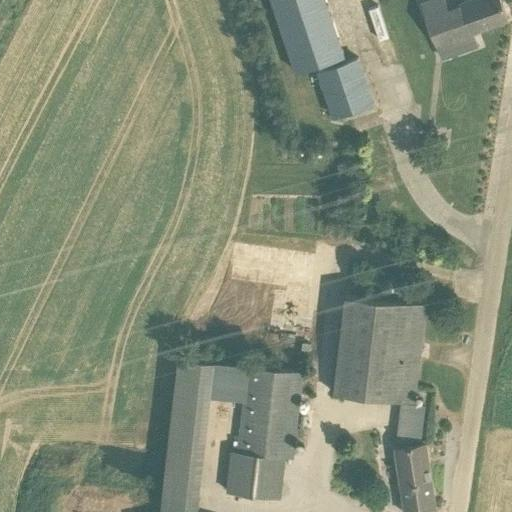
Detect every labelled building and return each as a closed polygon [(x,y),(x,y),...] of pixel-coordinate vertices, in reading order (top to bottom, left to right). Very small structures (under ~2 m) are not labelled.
[(273,0),(298,72),(346,56),(327,0),(273,0)] [(428,0),(424,2),(444,56),(477,44),(472,31),(508,18),(501,0),(469,0),(450,7),(446,0),(428,0)] [(379,103),(364,54),(319,68),(333,117),(379,103)] [(427,303),(347,293),(335,392),(415,402),(427,303)] [(161,511),(197,511),(215,359),(179,355),(161,511)] [(305,372),(252,365),(253,364),(246,363),(237,449),(232,449),(227,490),(281,496),(285,458),(294,459),(305,372)] [(426,442),(395,447),(405,511),(409,511),(437,508),(426,442)]
